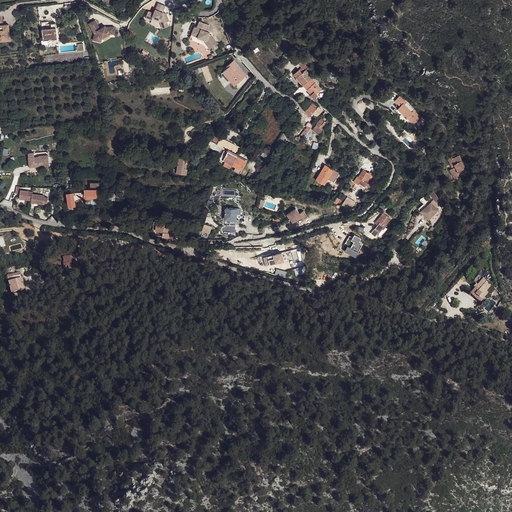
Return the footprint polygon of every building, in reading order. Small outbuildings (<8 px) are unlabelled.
[(164,28),(170,26),(168,22),(171,21),(167,13),(164,12),(167,5),(160,2),(155,13),(150,10),(147,17),(153,19),(153,18),(161,21),(164,28)] [(90,23),(93,28),(95,27),(96,29),(97,28),(98,30),(101,28),(96,19),(90,23)] [(206,42),(211,49),(218,44),(213,36),(212,36),(210,35),(211,32),(208,31),(210,25),(201,21),(196,32),(201,34),(199,37),(207,41),(206,42)] [(0,22),(0,41),(10,41),(8,24),(2,25),(1,23),(0,22)] [(41,29),(42,42),(57,40),(56,24),(50,24),(50,28),(41,29)] [(101,40),(111,34),(107,27),(106,26),(101,28),(98,30),(97,28),(96,29),(95,27),(93,28),(96,34),(94,37),(101,40)] [(231,62),(223,70),(237,85),(246,76),(231,62)] [(302,72),(296,77),(303,85),(307,82),(311,78),(315,74),(310,69),(308,71),(305,68),(302,72)] [(307,82),(303,85),(310,92),(313,88),(311,85),(307,82)] [(315,82),(311,85),(313,88),(315,90),(317,89),(318,92),(322,89),(318,85),(315,82)] [(310,92),(309,93),(314,98),(317,94),(317,92),(318,92),(317,89),(315,90),(313,88),(310,92)] [(393,107),(392,108),(394,110),(393,112),(400,118),(401,117),(409,123),(415,116),(391,97),(387,102),(393,107)] [(313,103),(305,112),(309,116),(313,113),(318,107),(313,103)] [(318,107),(313,113),(317,116),(322,111),(318,107)] [(239,120),(234,116),(228,124),(233,127),(239,120)] [(305,130),(297,141),(300,143),(312,125),(308,122),(303,129),(305,130)] [(319,126),(316,132),(322,135),(324,129),(319,126)] [(214,137),(212,140),(220,144),(224,139),(216,135),(214,137)] [(233,166),(239,157),(229,152),(228,153),(225,152),(220,160),(223,162),(224,161),(226,162),(224,166),(231,171),(233,166)] [(34,157),(34,153),(29,153),(30,167),(39,166),(39,167),(46,167),(45,161),(48,161),(48,155),(39,156),(39,157),(34,157)] [(462,167),(463,179),(470,178),(469,172),(476,170),(475,156),(468,157),(468,166),(465,167),(462,167)] [(180,157),(178,173),(187,174),(188,168),(186,168),(188,157),(180,157)] [(239,157),(233,166),(241,171),(246,161),(239,157)] [(231,171),(238,175),(241,171),(233,166),(231,171)] [(326,166),(314,179),(320,185),(332,172),(326,166)] [(359,180),(357,182),(363,186),(366,188),(374,178),(368,172),(366,173),(362,170),(356,177),(359,180)] [(374,178),(366,188),(367,189),(376,179),(374,178)] [(84,192),(85,198),(91,199),(91,197),(96,197),(97,195),(99,194),(99,189),(99,179),(91,179),(91,189),(85,189),(84,192)] [(32,192),(20,189),(21,187),(17,186),(16,193),(19,193),(18,198),(31,201),(30,202),(46,205),(47,198),(44,197),(44,196),(32,194),(32,192)] [(75,192),(75,202),(79,201),(80,199),(85,198),(84,192),(75,192)] [(110,192),(109,199),(159,203),(159,196),(110,192)] [(432,197),(431,198),(434,201),(439,206),(441,208),(446,203),(444,201),(443,202),(433,192),(430,195),(432,197)] [(345,198),(339,195),(334,204),(351,207),(355,201),(348,195),(345,198)] [(439,206),(434,201),(431,204),(433,206),(423,216),(430,222),(439,212),(436,209),(439,206)] [(433,206),(431,204),(422,214),(423,216),(433,206)] [(296,207),(287,213),(293,222),(302,216),(304,218),(308,216),(303,210),(299,212),(296,207)] [(374,229),(371,233),(374,236),(376,236),(387,223),(381,217),(374,225),(376,227),(374,229)] [(158,225),(157,231),(164,233),(164,237),(173,239),(176,229),(158,225)] [(282,253),(262,257),(262,259),(263,266),(283,261),(282,253)] [(72,257),(64,258),(65,263),(64,263),(65,267),(70,266),(70,269),(74,269),(72,257)] [(8,278),(13,298),(26,294),(21,274),(8,278)] [(491,278),(484,285),(487,288),(484,291),(481,294),(486,299),(494,292),(492,290),(497,285),(491,278)]
